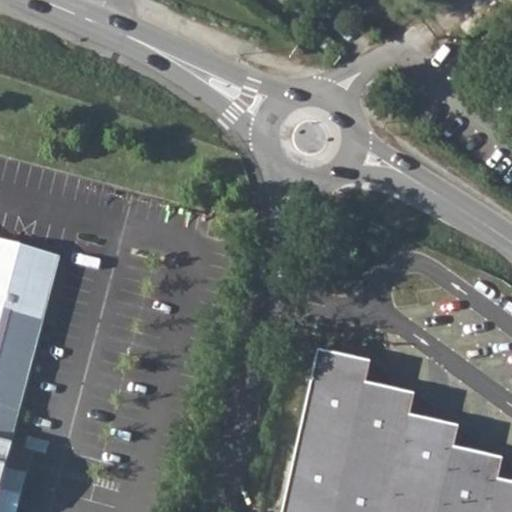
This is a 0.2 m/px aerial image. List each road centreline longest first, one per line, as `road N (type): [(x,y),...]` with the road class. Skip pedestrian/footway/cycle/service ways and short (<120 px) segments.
road 1 (secondary): [(278,119),(163,53),(43,0)]
road 2 (secondary): [(511,243),(397,168),(340,151)]
